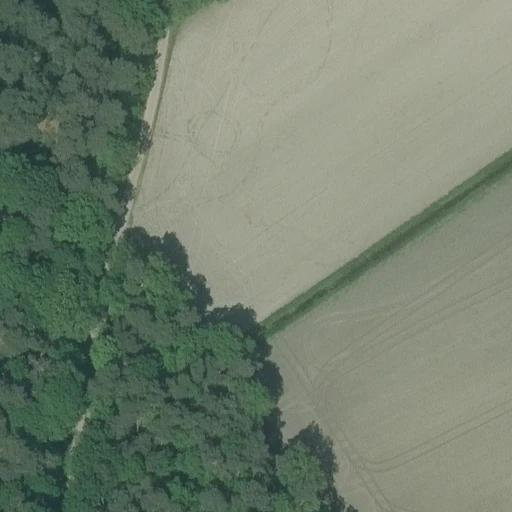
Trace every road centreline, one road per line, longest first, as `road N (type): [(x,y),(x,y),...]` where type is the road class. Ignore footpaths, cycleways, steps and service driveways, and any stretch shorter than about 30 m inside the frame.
road 1 (track): [(169,0),(91,334),(62,511)]
road 2 (track): [(0,163),(112,256)]
